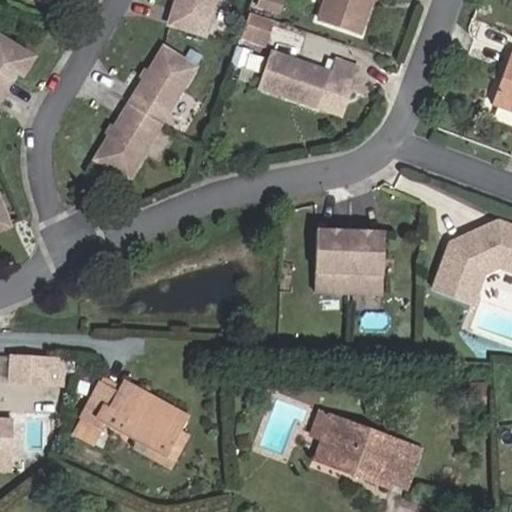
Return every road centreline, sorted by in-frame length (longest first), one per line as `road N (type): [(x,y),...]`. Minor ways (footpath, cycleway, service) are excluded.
road 1 (residential): [(76,245),(356,167),(391,138)]
road 2 (residential): [(117,0),(49,107),(44,164),(76,245)]
road 3 (residential): [(391,138),(447,0)]
road 4 (residential): [(511,185),(391,138)]
